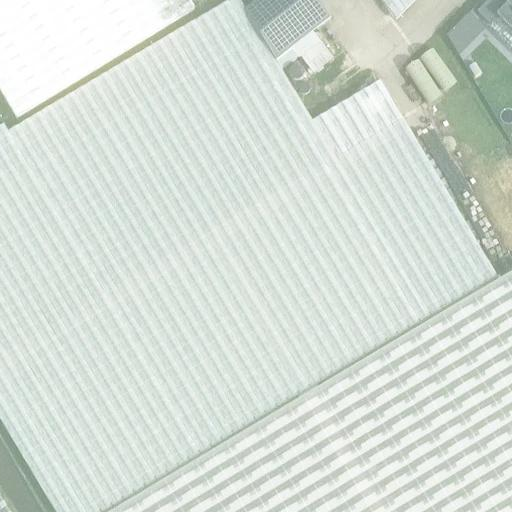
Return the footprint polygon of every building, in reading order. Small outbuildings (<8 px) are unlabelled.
[(312,123),(281,72),(244,11),(245,10),(238,0),(232,0),(8,134),(4,126),(0,128),(0,420),(54,511),(108,511),(497,279),(380,82),(312,123)] [(0,0),(0,94),(15,119),(15,121),(194,10),(192,7),(187,0),(0,0)] [(281,72),(299,59),(313,77),(333,61),(312,34),(330,20),(316,0),(258,0),(245,10),(244,11),(281,72)] [(379,0),(395,21),(415,0),(379,0)] [(511,0),(491,0),(478,13),(492,26),(490,29),(511,51),(511,0)] [(511,511),(511,275),(117,511),(511,511)] [(0,511),(8,511),(0,498),(0,511)]
